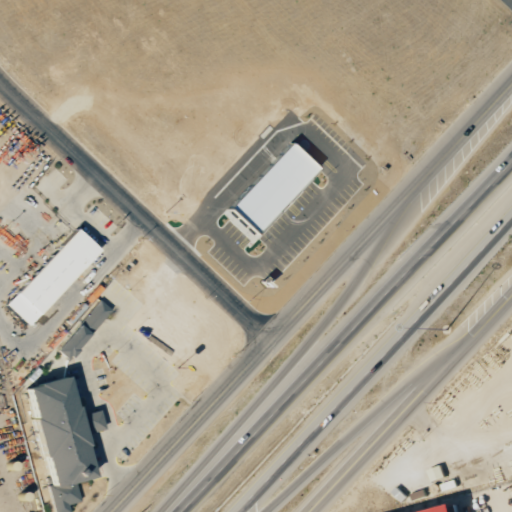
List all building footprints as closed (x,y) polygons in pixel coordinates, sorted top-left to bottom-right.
[(267,302),(233,270),(393,99),(426,130),(267,302)] [(316,168),(289,143),(227,209),(254,235),(316,168)] [(3,304),(26,326),(97,250),(75,229),(3,304)] [(55,351),(66,360),(110,310),(98,300),(55,351)] [(24,388),(33,417),(30,418),(39,454),(43,458),(50,484),(47,485),(54,511),(64,511),(70,510),(68,505),(80,498),(75,479),(93,473),(83,434),(105,429),(99,408),(79,414),(65,375),(24,388)] [(446,478),(442,466),(429,470),(432,482),(446,478)]
